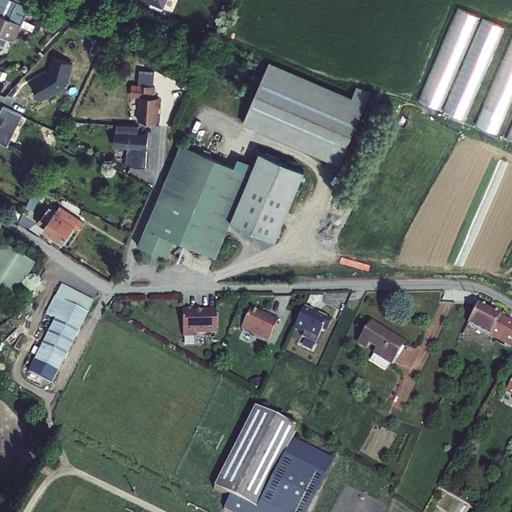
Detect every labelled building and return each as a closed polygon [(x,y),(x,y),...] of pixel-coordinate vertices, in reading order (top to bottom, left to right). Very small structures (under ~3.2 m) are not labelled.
[(23,6),(9,0),(0,0),(0,17),(18,26),(27,8),(23,6)] [(469,119),(504,25),(483,17),(483,16),(458,6),(423,100),(444,108),(444,110),(469,119)] [(18,26),(0,17),(0,38),(11,43),(18,26)] [(31,82),(41,100),(67,85),(73,63),(53,58),(50,71),(31,82)] [(275,61),(250,124),(350,164),(375,102),(275,61)] [(157,82),(130,81),(129,94),(138,95),(137,120),(162,121),(163,94),(157,93),(157,82)] [(139,134),(139,125),(117,124),(115,147),(128,147),(127,164),(137,167),(147,167),(148,134),(139,134)] [(259,158),(251,175),(182,146),(139,246),(167,258),(174,239),(215,257),(228,227),(273,246),(303,177),(259,158)] [(46,189),(38,185),(30,201),(36,204),(42,194),(43,195),(46,189)] [(45,231),(64,243),(74,227),(78,230),(83,222),(59,208),(57,212),(49,208),(39,224),(47,229),(45,231)] [(24,266),(6,255),(0,263),(0,296),(3,298),(24,266)] [(87,305),(55,289),(41,317),(50,322),(24,375),(47,386),(87,305)] [(299,305),(289,327),(299,332),(296,337),(311,344),(318,327),(323,329),(327,320),(323,318),(323,317),(314,312),(313,315),(308,312),(309,310),(299,305)] [(190,313),(190,309),(176,309),(176,338),(188,337),(188,334),(210,334),(210,310),(195,311),(195,313),(190,313)] [(273,322),(260,316),(259,319),(254,316),(254,315),(245,310),(235,331),(263,343),(273,322)] [(511,326),(481,310),(470,330),(511,351),(511,326)] [(405,346),(374,325),(361,344),(369,349),(371,344),(378,349),(375,354),(377,355),(373,360),(387,370),(391,364),(393,365),(405,346)] [(292,429),(249,408),(209,489),(226,497),(220,510),(224,511),(302,511),(328,460),(287,440),(292,429)]
